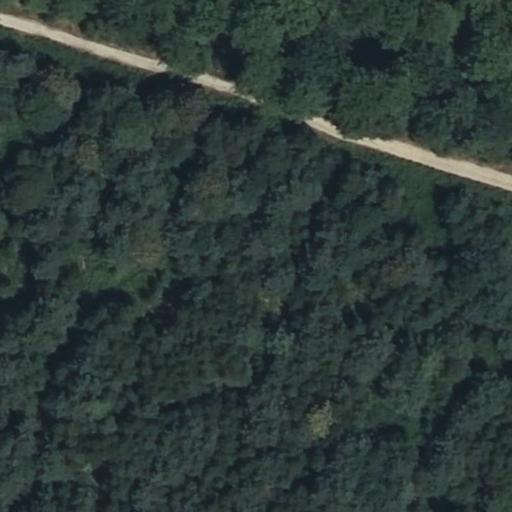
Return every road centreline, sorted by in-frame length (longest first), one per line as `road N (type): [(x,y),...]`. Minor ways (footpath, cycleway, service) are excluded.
road 1 (track): [(224,92),(511,182)]
road 2 (track): [(0,19),(224,92)]
